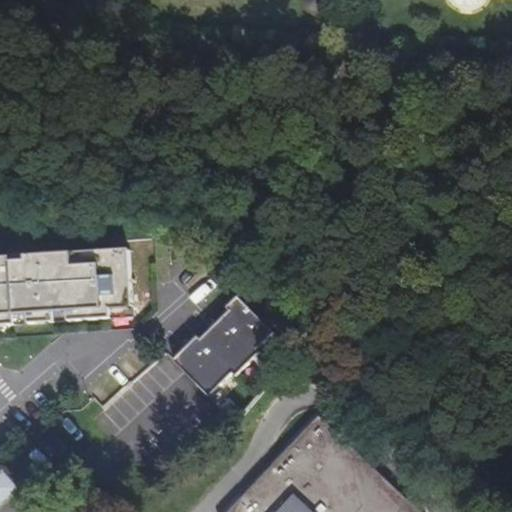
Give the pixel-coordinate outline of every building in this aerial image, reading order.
[(10,255),(0,255),(0,324),(15,324),(14,314),(28,313),(28,322),(55,320),(54,311),(68,309),(69,319),(111,315),(110,305),(132,303),(127,245),(25,254),(25,259),(10,260),(10,255)] [(259,352),(275,334),(239,298),(227,309),(230,312),(225,318),(217,326),(211,332),(202,342),(199,338),(185,353),(174,363),(213,402),(236,377),(239,381),(263,355),(259,352)] [(111,315),(133,313),(132,303),(110,305),(111,315)] [(55,320),(69,319),(68,309),(54,311),(55,320)] [(230,312),(227,309),(222,315),(225,318),(230,312)] [(15,324),(28,322),(28,313),(14,314),(15,324)] [(214,323),(208,329),(211,332),(217,326),(214,323)] [(199,338),(196,336),(182,350),(185,353),(199,338)] [(421,511),(320,417),(229,511),(421,511)] [(1,470),(0,468),(0,505),(38,470),(22,452),(1,470)]
